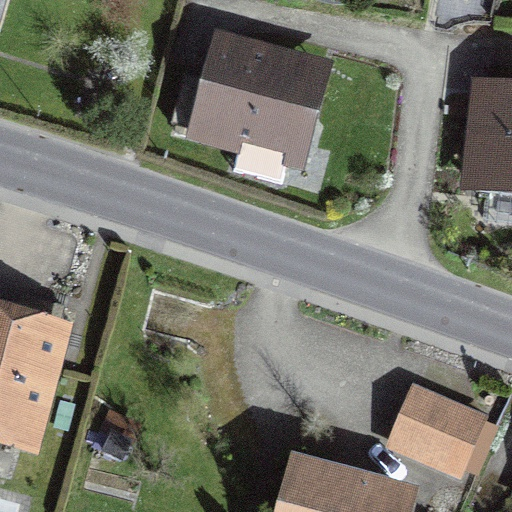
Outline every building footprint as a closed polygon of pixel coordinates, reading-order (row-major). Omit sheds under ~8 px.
[(233,171),(281,184),(288,156),(292,157),(314,75),(222,50),(200,132),(240,143),(233,171)] [(511,98),(485,95),(476,180),(477,180),(511,183),(511,98)] [(56,335),(18,325),(0,320),(0,434),(28,442),(57,336),(56,335)] [(417,394),(394,447),(455,473),(478,420),(417,394)] [(401,511),(405,499),(361,487),(364,478),(340,472),(337,481),(298,470),(287,511),(401,511)]
